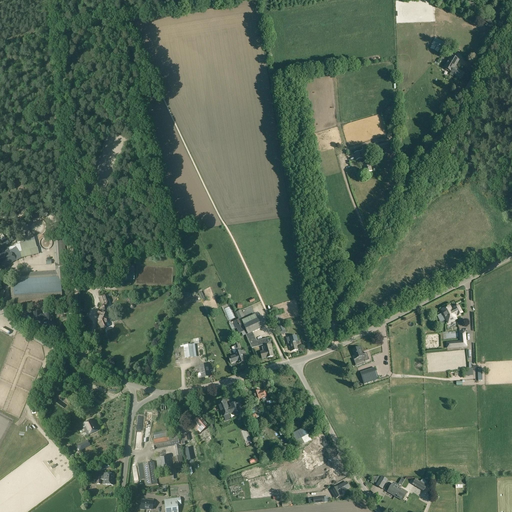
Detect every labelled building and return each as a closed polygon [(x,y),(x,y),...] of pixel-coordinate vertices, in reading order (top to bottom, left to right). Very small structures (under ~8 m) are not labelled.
[(486,21),(492,25),(495,20),(489,17),(486,21)] [(445,43),(435,38),(432,44),(442,50),(445,43)] [(444,68),(451,72),(451,73),(461,79),(464,73),(454,67),(459,60),(451,56),(444,68)] [(371,147),(373,153),(385,149),(391,148),(389,142),(371,147)] [(363,158),(364,162),(362,163),(365,173),(372,171),(369,161),(367,157),(368,156),(366,149),(354,153),(357,160),(363,158)] [(38,243),(38,244),(38,245),(38,246),(39,247),(39,248),(40,248),(40,249),(41,249),(42,250),(43,251),(44,251),(45,251),(46,251),(47,251),(48,250),(49,249),(50,249),(50,248),(51,247),(52,246),(52,245),(52,244),(52,243),(52,242),(51,241),(51,240),(50,239),(49,238),(48,238),(47,237),(46,237),(45,237),(44,237),(43,237),(42,237),(42,238),(41,238),(40,239),(39,240),(39,241),(38,242),(38,243)] [(12,308),(15,308),(15,310),(62,306),(62,305),(68,305),(65,271),(66,271),(64,238),(53,239),(55,271),(17,274),(18,278),(12,279),(13,287),(11,288),(12,308)] [(6,239),(0,243),(0,250),(4,248),(6,247),(9,244),(6,239)] [(35,240),(17,245),(20,258),(38,254),(35,240)] [(5,250),(0,253),(0,260),(10,253),(7,248),(5,250)] [(0,260),(0,268),(1,270),(15,260),(11,253),(10,253),(0,260)] [(105,313),(109,303),(106,294),(98,297),(101,304),(99,309),(100,309),(102,310),(102,312),(105,313)] [(456,319),(455,317),(454,315),(457,314),(458,315),(462,313),(458,306),(454,308),(454,309),(452,310),(450,306),(446,308),(445,308),(443,309),(442,310),(441,310),(445,316),(444,317),(446,320),(448,323),(456,319)] [(244,317),(241,310),(236,312),(239,319),(244,317)] [(105,313),(102,312),(99,311),(97,314),(100,315),(97,323),(100,324),(101,329),(107,327),(105,324),(107,323),(107,320),(107,319),(106,319),(108,314),(105,313)] [(40,312),(33,313),(34,322),(40,321),(40,319),(43,319),(44,326),(51,325),(51,323),(53,323),(53,318),(52,318),(52,314),(40,315),(40,312)] [(242,327),(252,348),(261,346),(270,343),(268,338),(257,341),(253,332),(262,328),(258,318),(257,318),(255,314),(242,320),(244,324),(244,326),(242,327)] [(281,333),(286,330),(280,315),(273,318),(280,333),(281,333)] [(244,331),(242,327),(239,319),(232,323),(235,329),(236,328),(239,334),(244,331)] [(466,346),(465,333),(460,333),(461,343),(447,345),(447,348),(466,346)] [(298,350),(297,345),(300,344),(299,340),(298,341),(296,335),(287,338),(288,345),(290,344),(292,351),(298,350)] [(244,351),(242,351),(241,351),(239,348),(240,348),(238,344),(235,345),(237,348),(236,350),(237,353),(235,353),(236,355),(229,358),(231,364),(238,361),(239,363),(245,361),(243,355),(245,354),(244,351)] [(192,347),(192,345),(183,346),(179,346),(181,359),(194,357),(192,347)] [(271,345),(264,346),(262,347),(263,351),(260,352),(262,359),(267,358),(273,356),(272,350),(271,345)] [(364,362),(365,362),(369,360),(367,353),(363,354),(360,347),(352,350),(356,359),(357,362),(363,360),(364,362)] [(199,366),(201,373),(208,372),(209,372),(207,364),(199,366)] [(379,380),(375,368),(360,373),(364,384),(379,380)] [(255,401),(256,403),(259,402),(258,400),(262,399),(262,401),(266,400),(265,397),(267,396),(265,390),(260,392),(259,391),(253,393),(255,401)] [(217,403),(223,417),(233,412),(231,407),(228,409),(225,400),(217,403)] [(236,401),(230,404),(231,407),(233,412),(235,416),(241,414),(236,401)] [(250,424),(260,422),(258,414),(248,417),(250,424)] [(206,427),(199,418),(194,422),(196,424),(196,425),(194,427),(199,433),(206,427)] [(92,419),(81,425),(86,436),(97,430),(92,419)] [(176,456),(176,457),(181,456),(181,457),(182,457),(180,444),(179,444),(177,435),(153,439),(154,447),(174,443),(176,456)] [(89,445),(88,444),(87,440),(76,446),(78,450),(89,445)] [(171,469),(169,455),(156,457),(158,471),(171,469)] [(176,457),(172,458),(174,469),(183,467),(181,457),(181,456),(176,457)] [(153,462),(141,464),(145,486),(157,484),(153,462)] [(91,469),(92,473),(105,469),(104,465),(91,469)] [(97,475),(97,478),(96,484),(100,484),(100,480),(103,480),(103,485),(112,485),(113,475),(104,474),(104,476),(97,475)] [(382,489),(388,480),(381,477),(378,477),(375,482),(377,484),(376,486),(382,489)] [(392,484),(388,492),(402,501),(407,493),(400,488),(405,480),(402,478),(397,485),(396,484),(395,485),(392,484)] [(416,479),(412,485),(424,491),(427,486),(427,485),(428,482),(422,479),(421,482),(416,479)] [(337,487),(331,490),(336,498),(342,495),(340,492),(349,487),(347,482),(338,487),(337,487)] [(180,498),(177,498),(164,500),(165,511),(178,511),(178,506),(181,505),(180,498)] [(145,510),(145,509),(152,510),(153,501),(145,500),(145,501),(141,500),(140,510),(145,510)]
